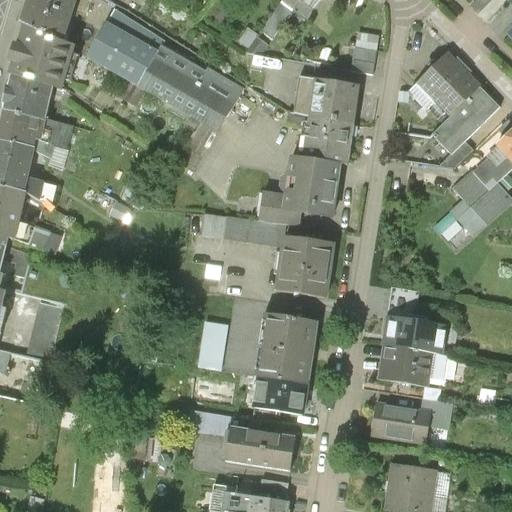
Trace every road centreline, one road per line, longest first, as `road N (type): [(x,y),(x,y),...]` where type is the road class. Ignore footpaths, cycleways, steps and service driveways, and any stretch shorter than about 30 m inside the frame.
road 1 (residential): [(403,0),(325,511)]
road 2 (residential): [(411,0),(511,93)]
